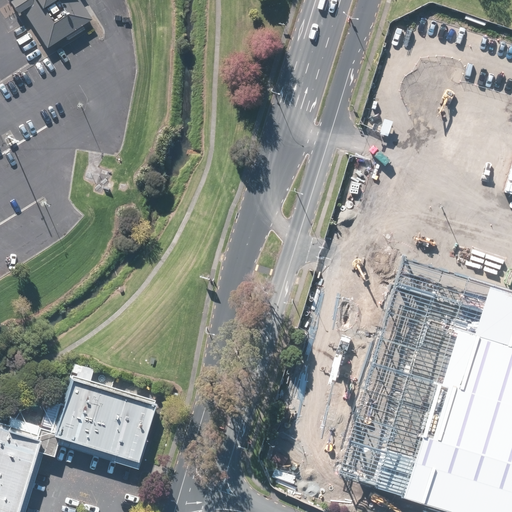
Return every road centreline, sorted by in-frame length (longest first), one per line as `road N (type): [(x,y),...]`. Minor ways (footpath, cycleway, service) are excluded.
road 1 (secondary): [(176,484),(196,449),(328,0)]
road 2 (secondary): [(364,0),(306,205),(221,455),(223,479)]
